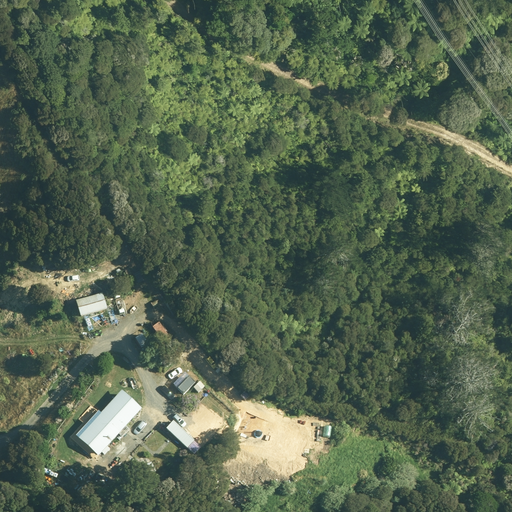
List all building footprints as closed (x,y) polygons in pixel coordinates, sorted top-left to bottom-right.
[(104,294),(77,303),(83,319),(109,310),(104,294)] [(171,337),(162,324),(154,329),(163,342),(171,337)] [(143,333),(135,339),(143,351),(152,345),(143,333)] [(176,385),(173,382),(165,390),(173,396),(178,391),(184,397),(197,384),(186,374),(176,385)] [(125,440),(132,432),(127,428),(144,409),(123,391),(79,439),(100,458),(120,435),(125,440)] [(201,408),(197,414),(200,416),(193,427),(190,425),(187,431),(191,433),(201,440),(220,409),(210,403),(205,411),(201,408)]
